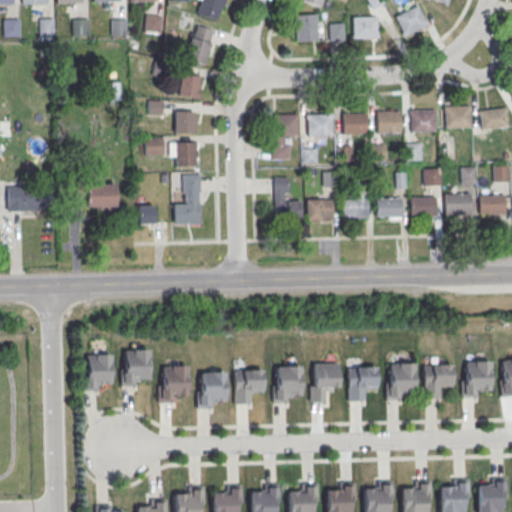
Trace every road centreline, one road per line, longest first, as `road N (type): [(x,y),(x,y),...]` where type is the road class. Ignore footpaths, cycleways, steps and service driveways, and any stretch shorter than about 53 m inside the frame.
road 1 (tertiary): [(511,273),(0,287)]
road 2 (residential): [(260,0),(234,97),(234,281)]
road 3 (residential): [(484,0),(478,24),(460,44),(414,69),(241,76)]
road 4 (residential): [(47,286),(51,511)]
